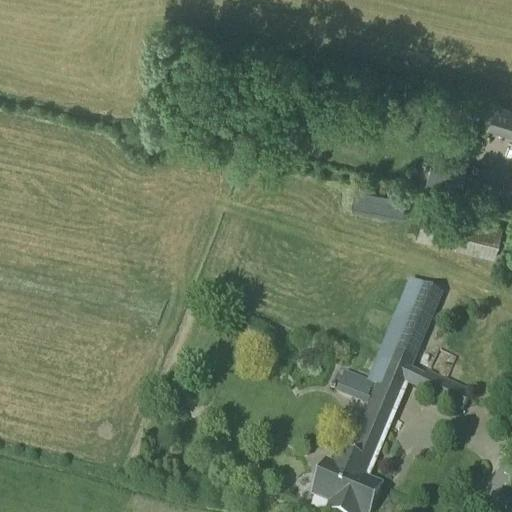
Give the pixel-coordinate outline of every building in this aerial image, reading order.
[(469,102),(465,116),(478,119),(481,105),(469,102)] [(511,110),(494,106),(487,130),(511,136),(511,110)] [(351,211),(401,220),(405,199),(355,190),(351,211)] [(502,229),(423,208),(415,240),(493,261),(502,229)] [(335,470),(325,466),(315,493),(337,502),(333,511),(370,511),(381,488),(365,481),(405,385),(463,412),(471,394),(428,374),(426,379),(411,372),(442,296),(410,283),(367,385),(343,375),(336,392),(368,406),(347,457),(341,454),(335,470)]
